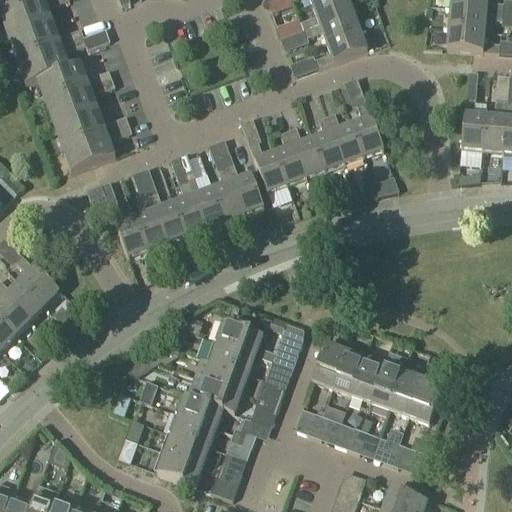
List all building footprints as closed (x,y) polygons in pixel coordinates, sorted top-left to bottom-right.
[(0,26),(7,46),(52,29),(47,14),(69,6),(66,0),(59,0),(0,22),(0,26)] [(0,0),(0,22),(59,0),(0,0)] [(120,0),(117,2),(120,11),(129,8),(125,0),(120,0)] [(311,12),(344,0),(289,0),(292,6),(307,1),(311,12)] [(315,23),(300,28),(303,36),(318,31),(318,32),(352,19),(345,0),(344,0),(311,12),(315,23)] [(486,9),(487,0),(451,0),(450,15),(502,19),(503,10),(486,9)] [(261,6),(262,17),(282,14),(281,3),(261,6)] [(233,5),(218,7),(219,20),(235,18),(233,5)] [(501,27),(502,19),(450,15),(448,35),(484,38),(485,26),(501,27)] [(318,31),(303,36),(306,45),(321,39),(325,51),(359,38),(352,19),(318,32),(318,31)] [(290,27),(269,33),(275,58),(297,52),(290,27)] [(16,69),(83,44),(80,35),(58,44),(52,29),(7,46),(16,69)] [(484,38),(448,35),(446,56),(482,59),(497,60),(498,51),(483,50),(484,38)] [(37,88),(81,72),(80,69),(69,73),(64,60),(85,52),(87,57),(109,48),(105,36),(83,44),(16,69),(25,93),(37,88)] [(359,38),(325,51),(329,61),(314,67),(317,76),(332,70),(332,71),(366,58),(359,38)] [(236,77),(245,93),(262,84),(254,68),(236,77)] [(45,110),(111,85),(108,77),(86,86),(81,72),(37,88),(45,110)] [(467,79),(463,120),(472,121),(476,80),(469,80),(467,79)] [(484,122),(481,159),(501,161),(504,124),(508,83),(507,83),(495,82),(492,118),(496,118),(495,123),(493,123),(484,122)] [(53,132),(98,116),(92,101),(114,93),(111,85),(45,110),(53,132)] [(347,87),(334,91),(343,116),(356,111),(347,87)] [(351,130),(364,164),(383,157),(370,122),(370,123),(365,109),(356,112),(361,126),(351,130)] [(62,155),(128,130),(125,122),(103,130),(98,116),(53,132),(62,155)] [(463,120),(460,157),(481,159),(484,122),(472,121),(463,120)] [(364,164),(351,130),(339,134),(334,121),(326,123),(345,171),(364,164)] [(325,179),(345,171),(326,123),(317,127),(323,140),(312,144),(325,179)] [(511,124),(504,124),(501,161),(511,161),(511,124)] [(287,193),(274,159),(263,163),(258,150),(260,149),(251,125),(240,130),(254,167),(254,166),(267,201),(287,193)] [(128,130),(62,155),(71,179),(115,163),(109,146),(131,138),(128,130)] [(325,179),(312,144),(301,149),(296,135),(288,138),(306,186),(325,179)] [(287,193),(306,186),(288,138),(279,141),(285,155),(274,159),(287,193)] [(224,147),(216,150),(220,160),(227,157),(224,148),(224,147)] [(216,150),(208,153),(208,154),(222,192),(212,195),(225,229),(244,222),(231,188),(226,173),(225,174),(220,160),(216,150)] [(186,161),(178,164),(181,174),(192,203),(193,203),(205,236),(225,229),(212,195),(200,200),(186,161)] [(173,177),(181,174),(178,164),(170,167),(173,177)] [(233,171),(226,173),(231,188),(244,222),(262,215),(264,215),(251,181),(250,181),(238,186),(233,171)] [(140,178),(143,188),(151,185),(147,176),(140,178)] [(143,188),(140,178),(131,181),(135,191),(143,188)] [(184,206),(173,210),(186,244),(205,236),(193,203),(192,203),(186,188),(178,191),(184,206)] [(109,190),(101,193),(115,231),(115,232),(128,265),(147,258),(135,224),(124,228),(109,190)] [(104,203),(101,193),(86,198),(90,208),(104,203)] [(156,199),(148,202),(154,217),(167,251),(186,244),(173,210),(162,214),(156,199)] [(146,220),(135,224),(147,258),(167,251),(154,217),(148,202),(140,205),(146,220)] [(19,289),(45,313),(59,298),(34,274),(33,274),(21,263),(15,269),(27,281),(19,289)] [(45,313),(19,289),(10,298),(0,288),(0,298),(30,328),(45,313)] [(0,327),(16,343),(30,328),(0,298),(0,327)] [(16,343),(0,327),(0,356),(2,358),(16,343)] [(217,349),(255,363),(262,343),(224,329),(217,349)] [(248,382),(255,363),(217,349),(210,368),(248,382)] [(331,396),(344,358),(325,351),(311,389),(331,396)] [(269,375),(279,379),(283,368),(294,371),(297,363),(276,355),(269,375)] [(145,363),(122,379),(136,384),(160,367),(154,357),(145,364),(145,363)] [(351,403),(364,365),(344,358),(331,396),(351,403)] [(200,365),(193,384),(203,388),(241,401),(248,382),(210,368),(200,365)] [(369,410),(383,372),(364,365),(351,403),(369,410)] [(283,368),(279,379),(290,382),(294,371),(283,368)] [(383,372),(369,410),(389,416),(402,379),(383,372)] [(408,423),(421,386),(402,379),(389,416),(408,423)] [(193,384),(187,401),(197,405),(196,407),(222,416),(221,417),(234,422),(241,401),(203,388),(193,384)] [(421,386),(408,423),(429,431),(442,393),(421,386)] [(197,405),(184,400),(177,422),(215,436),(221,417),(222,416),(196,407),(197,405)] [(255,413),(265,417),(270,405),(259,401),(255,413)] [(270,405),(265,417),(276,421),(280,409),(270,405)] [(315,420),(301,416),(293,437),(320,447),(324,437),(311,432),(315,420)] [(328,425),(315,420),(311,432),(324,437),(328,425)] [(208,455),(215,436),(177,422),(170,441),(208,455)] [(137,449),(143,432),(131,428),(125,445),(133,448),(137,449)] [(353,434),(349,445),(362,451),(366,439),(353,434)] [(234,436),(229,447),(241,451),(245,440),(234,436)] [(395,438),(391,448),(398,451),(402,440),(395,438)] [(245,440),(241,451),(251,455),(255,443),(245,440)] [(201,474),(208,455),(170,441),(163,460),(201,474)] [(345,455),(359,460),(362,451),(349,445),(345,455)] [(391,448),(387,459),(401,464),(404,453),(398,451),(391,448)] [(384,469),(397,474),(401,464),(387,459),(384,469)] [(194,494),(201,474),(163,460),(156,480),(194,494)] [(220,473),(215,487),(225,490),(230,477),(220,473)] [(241,481),(230,477),(225,490),(215,487),(211,500),(231,507),(241,481)] [(0,511),(10,511),(13,506),(16,498),(0,491),(0,511)] [(53,511),(54,509),(58,500),(38,493),(34,502),(30,511),(53,511)] [(349,496),(339,493),(335,506),(345,510),(349,496)] [(356,511),(360,500),(349,496),(345,510),(350,511),(356,511)] [(383,511),(426,511),(427,510),(390,496),(383,511)]
